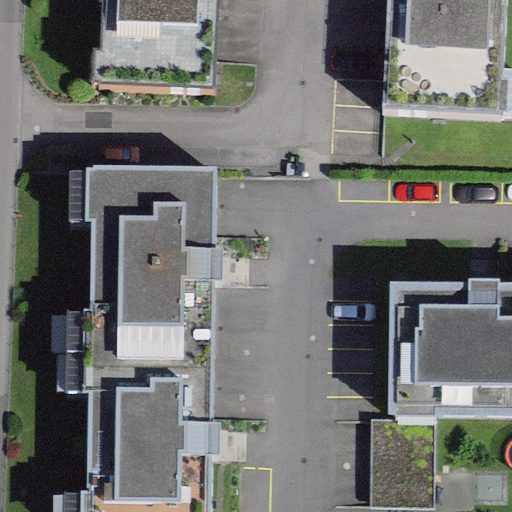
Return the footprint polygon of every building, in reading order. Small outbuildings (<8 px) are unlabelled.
[(220,0),(102,0),(98,92),(216,97),(220,0)] [(505,0),(389,0),(385,116),(501,121),(505,0)] [(94,174),(92,358),(213,360),(214,288),(222,289),(222,258),(214,258),(215,176),(94,174)] [(395,417),(511,418),(511,296),(499,296),(499,289),(470,288),(470,296),(396,295),(395,417)] [(213,360),(92,358),(89,511),(210,511),(211,460),(218,460),(219,432),(212,432),(213,360)] [(376,421),(376,510),(437,511),(437,421),(376,421)]
